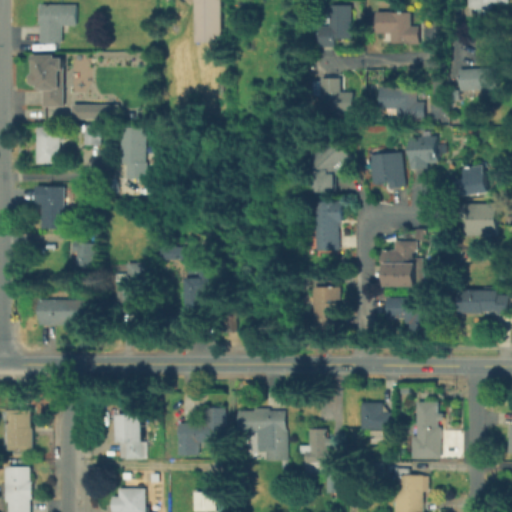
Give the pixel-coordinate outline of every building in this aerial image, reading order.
[(199,42),(199,0),(223,0),(223,42),(199,42)] [(507,1),(506,0),(467,0),(467,15),(488,14),(488,2),(507,1)] [(63,44),(43,44),(43,4),(80,5),(80,27),(63,27),(63,44)] [(337,47),(322,47),(322,27),(334,27),(334,6),(353,6),(353,39),(337,39),(337,47)] [(411,11),(411,26),(421,26),(421,41),(390,41),(390,33),(379,33),(380,11),(411,11)] [(68,82),(68,113),(55,113),(55,93),(42,82),(34,82),(34,56),(55,56),(55,55),(68,55),(68,82)] [(498,72),(498,90),(463,92),(463,88),(452,89),(451,76),(462,75),(462,73),(498,72)] [(146,92),(146,78),(160,78),(160,92),(146,92)] [(345,78),(345,93),(355,93),(354,114),(322,114),(322,78),(345,78)] [(419,88),(419,103),(427,103),(427,119),(398,119),(398,110),(383,110),(383,87),(419,88)] [(116,118),(116,104),(73,103),(73,117),(116,118)] [(86,146),(86,125),(103,126),(103,146),(86,146)] [(148,128),(148,163),(148,169),(154,169),(154,177),(148,177),(148,178),(129,178),(129,164),(123,164),(123,128),(148,128)] [(39,164),(39,134),(60,134),(60,164),(39,164)] [(432,170),(413,171),(411,139),(440,137),(442,160),(431,161),(432,170)] [(338,194),(314,194),(314,168),(316,165),(341,142),(357,160),(338,177),(338,194)] [(406,185),(406,189),(391,190),(391,187),(375,188),(373,157),(404,155),(406,185)] [(493,191),(471,196),(470,194),(463,196),(460,183),(468,181),(465,169),(488,165),(493,191)] [(66,203),(66,227),(45,227),(45,203),(38,203),(38,186),(66,187),(66,203)] [(320,202),(344,202),(344,250),(320,250),(320,202)] [(464,219),(465,204),(501,206),(499,237),(467,235),(468,219),(464,219)] [(104,254),(104,266),(79,265),(79,254),(75,254),(75,241),(104,241),(104,254)] [(417,268),(417,277),(398,277),(398,268),(386,268),(386,250),(399,250),(399,242),(417,242),(417,268)] [(161,256),(161,244),(185,244),(185,256),(161,256)] [(194,274),(193,263),(211,262),(212,273),(194,274)] [(138,311),(119,311),(119,276),(130,276),(130,263),(151,263),(151,297),(138,297),(138,311)] [(214,279),(215,293),(206,293),(207,310),(188,311),(186,280),(214,279)] [(499,285),(499,295),(509,295),(509,316),(499,316),(499,311),(486,311),(486,313),(467,313),(467,290),(486,290),(486,285),(499,285)] [(314,288),(345,288),(345,333),(314,333),(314,288)] [(70,325),(42,325),(42,299),(89,300),(89,321),(70,321),(70,325)] [(390,318),(390,299),(416,299),(416,318),(390,318)] [(444,430),(444,459),(428,459),(429,450),(420,450),(420,400),(443,400),(443,430),(444,430)] [(395,403),(395,430),(364,430),(364,402),(395,403)] [(226,410),(226,443),(201,443),(200,457),(182,457),(182,425),(201,425),(201,427),(211,427),(211,410),(226,410)] [(37,413),(35,451),(6,450),(8,411),(37,413)] [(288,449),(288,460),(268,460),(269,449),(261,449),(261,429),(242,429),(242,411),(289,411),(288,449)] [(146,415),(146,442),(119,442),(119,415),(146,415)] [(332,431),(331,464),(306,464),(306,447),(310,447),(311,430),(332,431)] [(33,501),(33,511),(15,511),(15,501),(11,501),(11,467),(33,467),(33,501)] [(344,467),(344,481),(334,481),(334,467),(344,467)] [(411,469),(411,478),(431,478),(431,490),(425,490),(425,511),(394,511),(394,478),(400,478),(400,469),(411,469)] [(147,489),(147,511),(118,511),(118,498),(128,498),(128,489),(147,489)] [(219,489),(219,509),(197,508),(197,489),(219,489)] [(230,494),(230,511),(220,511),(220,494),(230,494)]
